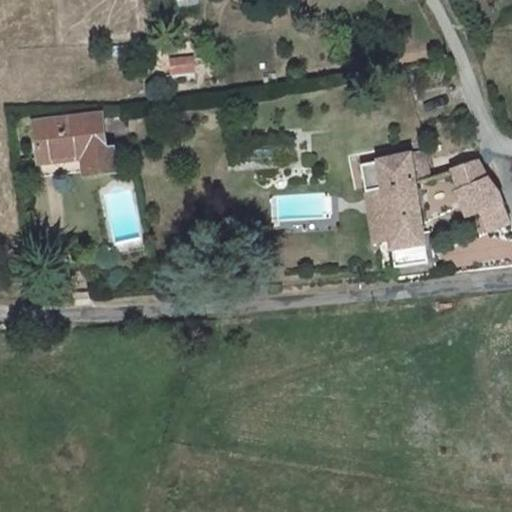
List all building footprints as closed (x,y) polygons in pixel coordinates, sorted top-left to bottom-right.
[(107,153),(103,119),(35,126),(39,163),(41,162),(107,153)] [(449,167),(477,156),(473,146),(445,157),(449,167)] [(113,153),(107,153),(41,162),(42,179),(82,175),(83,180),(116,176),(113,153)] [(359,166),(368,219),(385,216),(381,190),(415,183),(429,180),(426,156),(359,166)] [(496,191),(478,165),(453,174),(459,191),(456,193),(467,217),(480,215),(489,234),(509,226),(496,191)] [(428,248),(415,183),(381,190),(385,216),(390,243),(396,282),(439,277),(435,248),(428,248)] [(385,216),(368,219),(372,245),(390,243),(385,216)]
